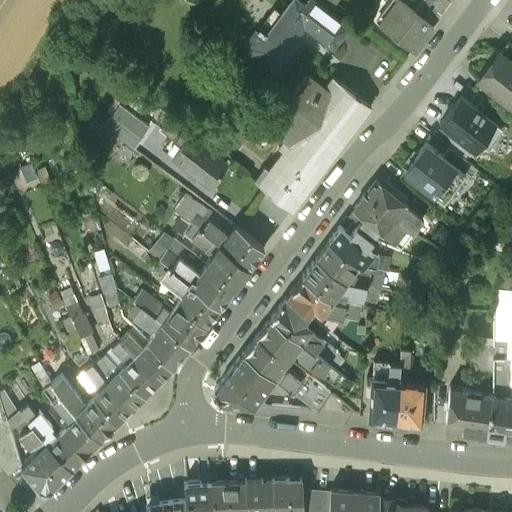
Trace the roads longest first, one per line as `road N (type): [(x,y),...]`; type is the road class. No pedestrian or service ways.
road 1 (residential): [(482,0),(194,378),(186,431)]
road 2 (residential): [(186,431),(511,461)]
road 3 (residential): [(186,431),(104,466),(58,511)]
